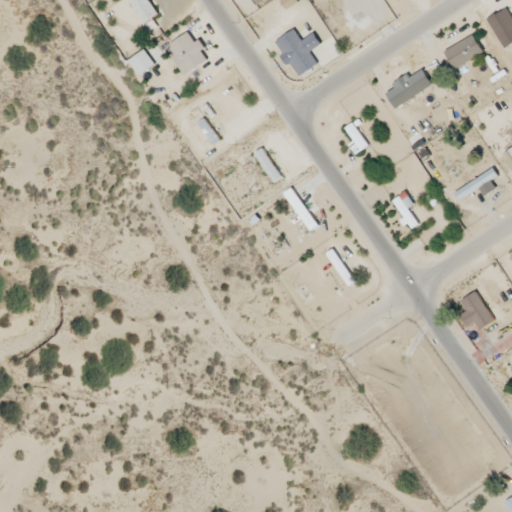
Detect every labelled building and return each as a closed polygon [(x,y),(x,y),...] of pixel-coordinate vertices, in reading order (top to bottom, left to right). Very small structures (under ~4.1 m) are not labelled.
[(129,0),(143,24),(158,16),(149,0),(129,0)] [(299,3),(297,0),(282,0),(281,1),(287,11),(299,3)] [(499,41),(511,35),(511,15),(509,9),(488,19),(499,41)] [(311,52),(322,45),(315,34),(302,41),(295,31),(280,40),(301,75),(319,65),(311,52)] [(200,40),(196,43),(188,33),(167,48),(188,76),(209,61),(202,52),(207,49),(200,40)] [(485,53),(474,36),(446,52),(456,70),(485,53)] [(140,76),(156,66),(146,50),(130,61),(140,76)] [(387,94),(390,100),(429,80),(424,71),(411,78),(409,75),(393,84),(396,89),(387,94)] [(432,116),(443,132),(464,118),(453,102),(432,116)] [(345,129),(355,142),(349,146),(357,156),(369,146),(353,124),(345,129)] [(255,154),(276,182),(284,175),(262,148),(255,154)] [(455,192),(459,200),(499,179),(495,171),(455,192)] [(310,233),(318,228),(295,188),(286,193),(310,233)] [(415,205),(407,193),(393,201),(412,231),(420,226),(409,209),(415,205)] [(468,326),(476,322),(480,330),(494,323),(479,293),(462,301),(468,312),(462,315),(468,326)]
